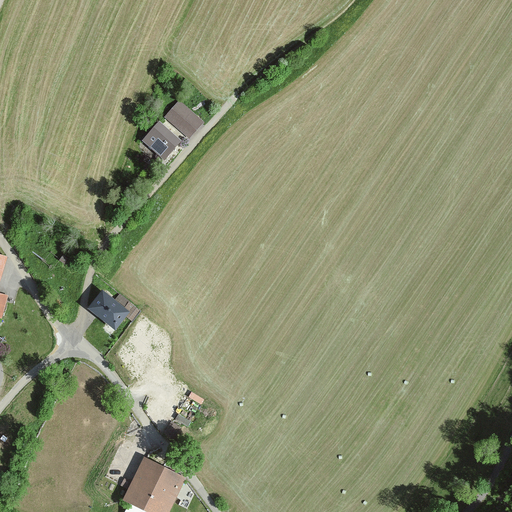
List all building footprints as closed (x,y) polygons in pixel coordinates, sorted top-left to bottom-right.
[(179,105),(169,117),(190,135),(200,123),(179,105)] [(159,125),(146,140),(161,154),(152,163),(162,171),(183,147),(159,125)] [(103,294),(91,308),(115,327),(126,313),(103,294)] [(180,428),(173,423),(166,435),(173,439),(180,428)] [(166,511),(184,477),(146,458),(124,500),(126,501),(127,499),(152,511),(166,511)]
